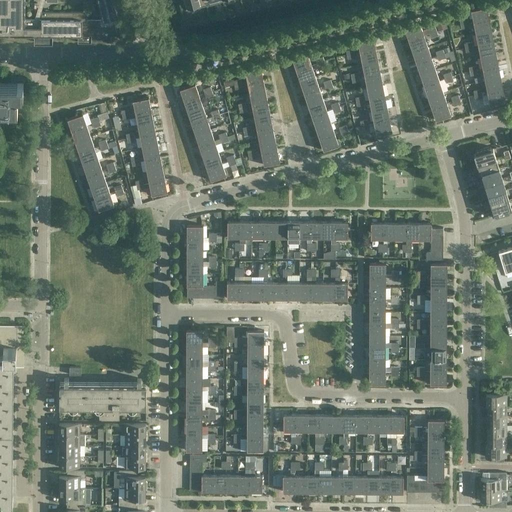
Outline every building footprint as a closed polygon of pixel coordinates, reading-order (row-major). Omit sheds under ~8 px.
[(0,0),(0,34),(121,35),(112,0),(0,0)] [(470,9),(472,21),(488,18),(486,6),(470,9)] [(440,33),(449,30),(444,17),(436,20),(440,33)] [(472,21),(474,33),(490,30),(488,18),(472,21)] [(428,33),(426,28),(421,30),(419,23),(403,28),(407,40),(423,35),(428,33)] [(474,33),(477,45),(493,41),(490,30),(474,33)] [(407,40),(411,51),(427,46),(423,35),(407,40)] [(356,39),(358,51),(374,48),(372,36),(356,39)] [(477,45),(479,56),(495,53),(493,41),(477,45)] [(427,46),(411,51),(415,63),(430,57),(435,56),(434,51),(429,53),(427,46)] [(358,51),(361,63),(377,60),(374,48),(358,51)] [(295,69),(311,64),(307,53),(292,58),(295,69)] [(479,56),(481,68),(497,65),(495,53),(479,56)] [(415,63),(419,74),(434,69),(430,57),(415,63)] [(361,63),(363,75),(379,72),(377,60),(361,63)] [(295,69),(299,81),(315,75),(311,64),(295,69)] [(482,80),(483,80),(500,77),(497,65),(481,68),(482,73),(480,73),(481,75),(466,78),(467,84),(482,81),(482,80)] [(247,81),(262,78),(260,66),(244,69),(247,81)] [(419,74),(422,85),(438,80),(434,69),(419,74)] [(363,75),(365,87),(382,84),(379,72),(363,75)] [(299,81),(303,92),(319,87),(315,75),(299,81)] [(483,80),(486,92),(502,88),(500,77),(483,80)] [(247,81),(249,93),(265,90),(262,78),(247,81)] [(422,85),(426,97),(442,91),(438,80),(422,85)] [(0,107),(17,107),(17,94),(22,94),(22,82),(0,82),(0,107)] [(179,88),(183,100),(198,95),(194,83),(179,88)] [(365,87),(368,98),(384,95),(382,84),(365,87)] [(303,92),(307,104),(322,98),(319,87),(303,92)] [(502,88),(486,92),(488,104),(504,101),(502,88)] [(265,90),(249,93),(251,105),(267,102),(265,90)] [(426,97),(430,108),(446,103),(442,91),(426,97)] [(187,111),(202,106),(198,95),(183,100),(187,111)] [(368,98),(370,110),(386,107),(384,95),(368,98)] [(132,99),(135,112),(150,109),(148,96),(132,99)] [(307,104),(311,115),(326,110),(322,98),(307,104)] [(98,116),(99,121),(108,118),(104,102),(98,104),(101,114),(97,115),(98,116)] [(251,105),(253,117),(269,114),(267,102),(251,105)] [(446,103),(430,108),(434,120),(450,114),(446,103)] [(187,111),(191,122),(206,117),(202,106),(187,111)] [(370,110),(372,122),(389,119),(386,107),(370,110)] [(150,109),(135,112),(137,123),(153,120),(150,109)] [(326,110),(311,115),(314,126),(330,121),(326,110)] [(67,118),(71,130),(86,125),(82,113),(67,118)] [(269,114),(253,117),(256,129),(272,126),(269,114)] [(206,117),(191,122),(194,134),(210,129),(206,117)] [(389,119),(372,122),(375,134),(391,131),(389,119)] [(137,123),(139,135),(155,132),(153,120),(137,123)] [(314,126),(318,138),(334,133),(330,121),(314,126)] [(86,125),(71,130),(74,142),(90,136),(86,125)] [(256,129),(258,141),(274,137),(272,126),(256,129)] [(194,134),(198,145),(214,140),(210,129),(194,134)] [(155,132),(139,135),(141,147),(157,144),(155,132)] [(334,133),(318,138),(322,149),(338,144),(334,133)] [(74,142),(78,153),(94,147),(90,136),(74,142)] [(258,141),(260,152),(276,149),(274,137),(258,141)] [(202,156),(217,151),(214,140),(198,145),(202,156)] [(141,147),(144,158),(160,155),(157,144),(141,147)] [(476,163),(495,157),(492,147),(490,148),(489,146),(490,146),(489,146),(474,150),(474,151),(475,153),(473,153),(476,163)] [(94,147),(78,153),(82,164),(98,159),(94,147)] [(276,149),(260,152),(263,164),(278,161),(276,149)] [(202,156),(206,168),(221,163),(217,151),(202,156)] [(146,170),(162,167),(160,155),(144,158),(146,170)] [(479,173),(498,168),(495,157),(476,163),(478,168),(474,170),(475,174),(479,173)] [(82,164),(86,175),(102,170),(98,159),(82,164)] [(221,163),(206,168),(210,180),(225,174),(221,163)] [(146,170),(148,182),(164,179),(162,167),(146,170)] [(498,168),(479,173),(481,179),(477,180),(478,184),(482,183),(482,184),(501,178),(498,168)] [(102,170),(86,175),(90,187),(106,181),(102,170)] [(485,194),(504,188),(501,178),(482,184),(484,189),(480,190),(481,195),(485,194)] [(164,179),(148,182),(151,194),(167,191),(164,179)] [(90,187),(94,198),(110,193),(106,181),(90,187)] [(488,204),(488,205),(508,199),(504,188),(485,194),(487,200),(483,201),(484,205),(488,204)] [(110,193),(94,198),(98,210),(114,204),(110,193)] [(508,199),(488,205),(490,210),(486,211),(488,216),(492,214),(492,215),(511,209),(508,199)] [(239,236),(239,220),(226,220),(227,236),(239,236)] [(251,236),(251,220),(239,220),(239,236),(239,242),(243,242),(243,236),(251,236)] [(263,237),(263,220),(251,220),(251,236),(263,237)] [(275,237),(275,220),(263,220),(263,237),(275,237)] [(287,237),(287,220),(275,220),(275,237),(287,237)] [(299,237),(299,220),(287,220),(287,237),(299,237)] [(311,237),(311,220),(299,220),(299,237),(306,237),(306,243),(311,243),(311,237)] [(323,237),(323,220),(311,220),(311,237),(323,237)] [(334,242),(335,220),(323,220),(323,237),(330,237),(330,242),(334,242)] [(339,242),(339,237),(347,237),(347,220),(335,220),(334,242),(339,242)] [(382,238),(382,222),(370,222),(369,238),(382,238)] [(382,238),(394,238),(394,222),(382,222),(382,238)] [(406,238),(406,222),(394,222),(394,238),(406,238)] [(406,238),(418,238),(418,222),(406,222),(406,238)] [(430,229),(430,224),(430,222),(418,222),(418,238),(430,238),(430,234),(430,229)] [(186,236),(202,236),(203,224),(186,224),(186,236)] [(186,249),(202,249),(202,236),(186,236),(186,249)] [(511,269),(511,258),(509,248),(499,251),(498,251),(505,272),(506,272),(511,269)] [(186,261),(202,261),(202,249),(186,249),(186,261)] [(186,273),(202,273),(202,261),(186,261),(186,273)] [(368,275),(385,275),(385,262),(368,262),(368,275)] [(429,275),(446,275),(446,263),(430,263),(429,275)] [(186,285),(192,285),(198,285),(202,285),(202,273),(186,273),(186,285)] [(368,275),(368,287),(385,287),(385,275),(368,275)] [(429,275),(429,287),(446,287),(446,275),(429,275)] [(298,298),(310,298),(310,282),(310,277),(306,277),(306,282),(298,282),(298,298)] [(310,282),(310,298),(322,298),(322,282),(315,282),(315,277),(310,277),(310,282)] [(226,297),(238,297),(239,281),(226,281),(226,297)] [(239,281),(238,297),(250,297),(251,281),(239,281)] [(250,297),(262,297),(262,281),(251,281),(250,297)] [(262,297),(274,298),(274,281),(262,281),(262,297)] [(274,298),(286,298),(286,282),(274,281),(274,298)] [(298,282),(286,282),(286,298),(298,298),(298,282)] [(322,298),(334,298),(334,282),(322,282),(322,298)] [(334,282),(334,298),(346,298),(347,282),(334,282)] [(368,299),(385,299),(385,287),(368,287),(368,299)] [(446,287),(429,287),(429,299),(446,299),(446,287)] [(368,299),(368,311),(384,311),(385,299),(368,299)] [(429,299),(429,311),(446,311),(446,299),(429,299)] [(368,323),(384,323),(384,311),(368,311),(368,323)] [(446,311),(429,311),(429,323),(446,323),(446,311)] [(368,323),(368,335),(384,335),(384,323),(368,323)] [(429,323),(429,335),(446,335),(446,323),(429,323)] [(0,498),(1,498),(1,504),(12,504),(12,498),(8,498),(8,455),(9,367),(21,368),(22,326),(0,325),(0,498)] [(186,330),(186,342),(202,342),(202,330),(186,330)] [(247,330),(247,343),(263,343),(263,330),(247,330)] [(368,347),(384,347),(384,335),(368,335),(368,347)] [(429,347),(445,347),(446,335),(429,335),(429,347)] [(186,354),(202,354),(202,342),(186,342),(186,354)] [(263,355),(263,343),(247,343),(247,355),(263,355)] [(368,347),(368,359),(384,359),(384,347),(368,347)] [(429,347),(429,359),(445,359),(445,347),(429,347)] [(186,354),(186,366),(202,366),(202,354),(186,354)] [(247,355),(247,367),(263,367),(263,355),(247,355)] [(368,359),(368,371),(384,371),(384,359),(368,359)] [(429,359),(429,371),(445,371),(445,359),(429,359)] [(186,378),(202,378),(202,366),(186,366),(186,378)] [(247,379),(263,379),(263,367),(247,367),(247,379)] [(384,371),(368,371),(368,383),(384,383),(384,371)] [(445,371),(429,371),(429,383),(445,383),(445,371)] [(186,378),(185,390),(202,390),(202,378),(186,378)] [(247,379),(247,391),(263,391),(263,379),(247,379)] [(98,421),(118,421),(119,407),(145,407),(145,384),(59,384),(59,406),(99,407),(98,421)] [(185,402),(202,402),(202,390),(185,390),(185,402)] [(504,390),(497,390),(497,394),(486,394),(486,405),(487,405),(505,405),(505,394),(504,394),(504,390)] [(247,403),(263,403),(263,391),(247,391),(247,403)] [(185,402),(185,414),(202,414),(202,402),(185,402)] [(247,403),(246,415),(263,415),(263,403),(247,403)] [(505,415),(505,405),(487,405),(487,415),(505,415)] [(185,426),(202,426),(202,414),(185,414),(185,426)] [(283,430),(295,430),(295,414),(283,414),(283,430)] [(295,430),(307,431),(307,414),(295,414),(295,430)] [(319,414),(307,414),(307,431),(319,431),(319,414)] [(319,431),(331,431),(331,414),(319,414),(319,431)] [(343,415),(331,414),(331,431),(343,431),(343,415)] [(246,426),(263,427),(263,415),(246,415),(246,426)] [(355,415),(343,415),(343,431),(343,436),(348,436),(348,431),(355,431),(355,415)] [(363,431),(367,431),(367,415),(355,415),(355,431),(363,431)] [(379,415),(367,415),(367,431),(379,431),(379,415)] [(379,431),(391,431),(391,415),(379,415),(379,431)] [(403,415),(391,415),(391,431),(396,431),(403,432),(403,415)] [(505,425),(505,415),(487,415),(487,425),(505,425)] [(427,432),(443,432),(443,419),(427,419),(427,432)] [(58,435),(79,435),(79,424),(59,423),(58,435)] [(125,424),(125,435),(145,435),(145,424),(125,424)] [(487,425),(487,435),(505,435),(505,425),(487,425)] [(185,426),(185,438),(201,438),(202,426),(185,426)] [(246,426),(246,438),(263,439),(263,427),(246,426)] [(427,432),(427,444),(443,444),(443,432),(427,432)] [(58,445),(79,445),(85,446),(85,435),(79,435),(58,435),(58,445)] [(125,446),(145,446),(145,435),(125,435),(125,446)] [(505,446),(505,435),(487,435),(487,446),(505,446)] [(201,438),(185,438),(185,451),(201,451),(201,438)] [(263,439),(246,438),(246,451),(263,451),(263,439)] [(443,456),(443,444),(427,444),(427,456),(443,456)] [(58,445),(58,456),(79,456),(79,445),(58,445)] [(125,446),(125,456),(145,456),(145,446),(125,446)] [(505,446),(487,446),(485,446),(485,457),(497,457),(497,461),(503,461),(503,457),(505,457),(505,446)] [(58,456),(58,467),(79,467),(79,456),(58,456)] [(145,456),(125,456),(125,468),(145,468),(145,456)] [(427,456),(427,467),(443,467),(443,456),(427,456)] [(427,479),(430,479),(436,479),(443,479),(443,467),(427,467),(427,479)] [(85,477),(85,470),(67,470),(67,476),(58,476),(58,481),(57,481),(57,488),(79,488),(79,487),(79,477),(85,477)] [(119,488),(124,488),(145,488),(145,476),(137,476),(137,471),(119,471),(119,488)] [(506,472),(492,472),(492,479),(480,479),(480,490),(501,490),(506,490),(506,472)] [(201,484),(201,490),(213,490),(213,475),(201,474),(201,478),(201,484)] [(213,475),(213,490),(225,490),(225,475),(213,475)] [(225,475),(225,490),(237,491),(238,475),(225,475)] [(238,475),(237,491),(249,491),(250,475),(238,475)] [(250,475),(249,491),(262,491),(262,475),(250,475)] [(282,491),(295,491),(295,475),(282,475),(282,491)] [(295,491),(307,491),(307,475),(295,475),(295,491)] [(307,475),(307,491),(319,491),(319,476),(307,475)] [(319,491),(331,491),(331,476),(319,476),(319,491)] [(331,491),(343,491),(343,476),(331,476),(331,491)] [(343,491),(355,491),(355,476),(343,476),(343,491)] [(367,492),(367,476),(355,476),(355,491),(367,492)] [(378,492),(378,476),(367,476),(367,492),(378,492)] [(390,492),(390,476),(378,476),(378,492),(390,492)] [(403,476),(390,476),(390,492),(403,492),(403,476)] [(66,500),(66,505),(85,505),(85,487),(79,487),(79,488),(57,488),(57,492),(58,493),(58,499),(66,500)] [(113,502),(113,505),(137,505),(137,500),(145,500),(145,488),(124,488),(124,498),(119,498),(119,502),(113,502)] [(501,500),(501,490),(480,490),(480,501),(492,501),(492,507),(506,507),(506,500),(501,500)]
